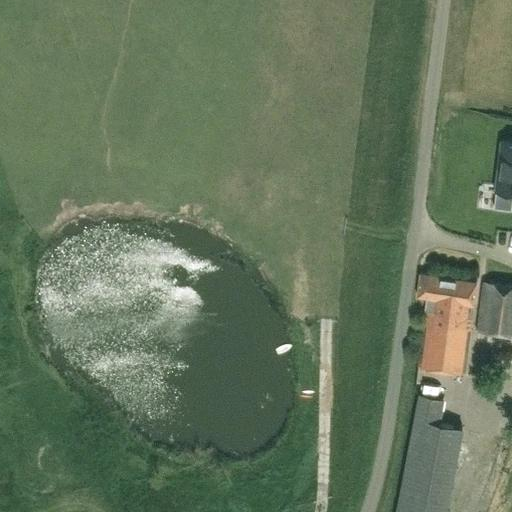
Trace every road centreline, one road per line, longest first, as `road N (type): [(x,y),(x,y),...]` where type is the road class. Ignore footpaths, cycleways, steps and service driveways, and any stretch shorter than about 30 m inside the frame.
road 1 (unclassified): [(367,511),(385,439),(442,0)]
road 2 (track): [(325,315),(318,511)]
